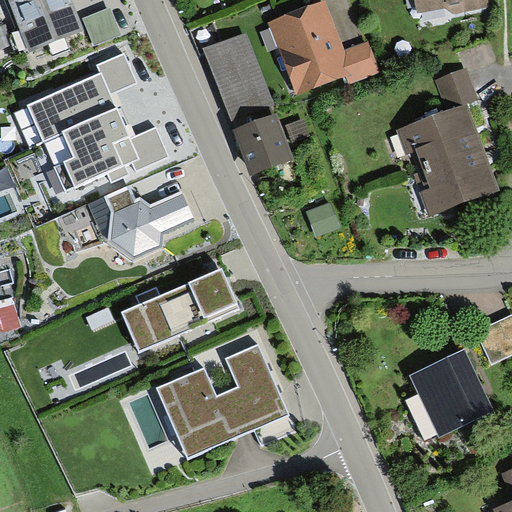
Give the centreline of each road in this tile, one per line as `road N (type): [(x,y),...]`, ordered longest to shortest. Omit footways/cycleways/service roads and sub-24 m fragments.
road 1 (tertiary): [(286,298),(149,0)]
road 2 (residential): [(286,298),(354,277),(511,270)]
road 3 (residential): [(354,442),(137,511)]
road 4 (tertiary): [(354,442),(286,298)]
